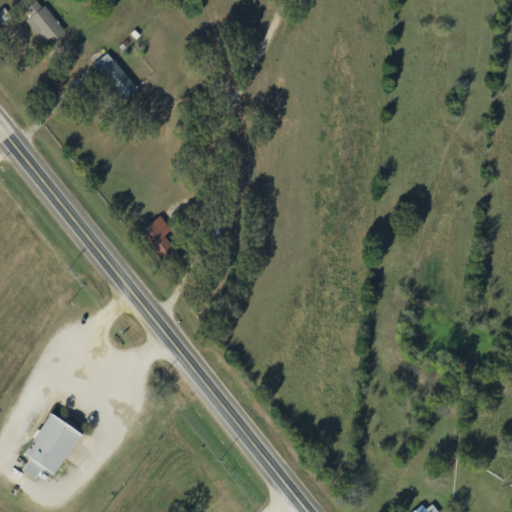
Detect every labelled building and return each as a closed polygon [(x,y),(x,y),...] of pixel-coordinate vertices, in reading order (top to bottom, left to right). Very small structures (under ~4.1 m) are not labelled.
[(41,0),(30,0),(24,5),(34,19),(31,21),(50,46),(67,34),(41,0)] [(127,102),(140,91),(111,53),(97,64),(127,102)] [(163,262),(178,250),(168,236),(174,231),(163,216),(141,234),(163,262)] [(57,477),(85,435),(53,413),(26,455),(33,460),(24,472),(37,481),(45,469),(57,477)] [(440,511),(430,501),(418,511),(440,511)]
